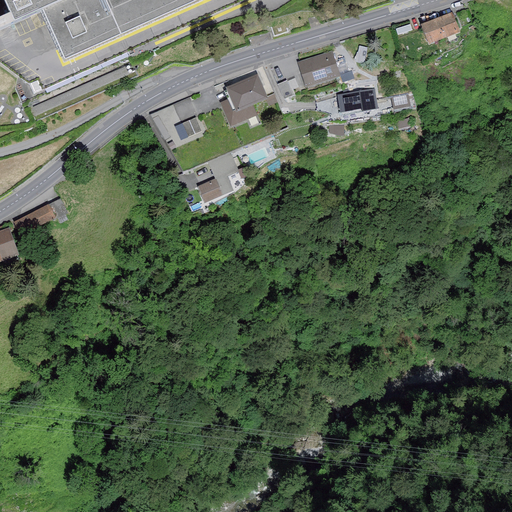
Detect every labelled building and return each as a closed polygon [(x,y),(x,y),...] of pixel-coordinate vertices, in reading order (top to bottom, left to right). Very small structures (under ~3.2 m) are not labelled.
[(204,0),(16,0),(51,72),(204,0)] [(453,20),(423,31),(430,49),(460,37),(453,20)] [(335,58),(300,68),(307,91),(342,80),(335,58)] [(287,80),(278,83),(284,98),(293,95),(287,80)] [(265,103),(257,82),(231,93),(235,104),(226,107),(234,128),(258,119),(253,108),(265,103)] [(348,101),(340,103),(342,117),(364,114),(361,99),(374,97),(373,90),(347,94),(348,101)] [(181,139),(202,130),(197,117),(175,126),(181,139)] [(228,180),(202,191),(209,206),(234,195),(228,180)] [(52,208),(19,226),(25,238),(58,220),(52,208)] [(13,233),(0,237),(0,264),(21,258),(13,233)]
